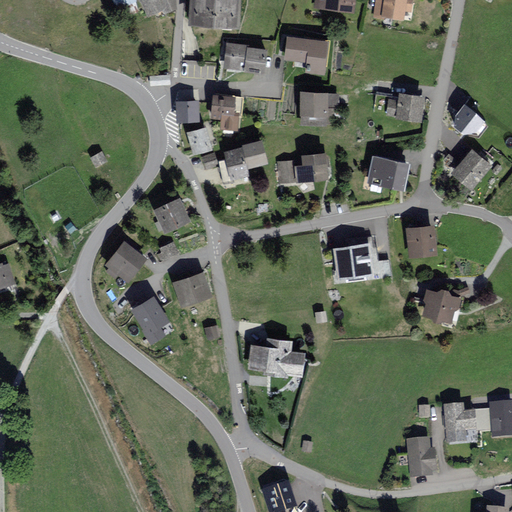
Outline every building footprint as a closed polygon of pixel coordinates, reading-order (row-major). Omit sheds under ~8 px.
[(30,0),(42,20),(46,29),(60,22),(55,11),(59,9),(53,0),(30,0)] [(136,0),(113,0),(123,19),(141,10),(136,0)] [(140,0),(151,21),(174,12),(176,13),(175,0),(170,0),(169,0),(140,0)] [(244,0),(194,0),(193,27),(243,30),(244,0)] [(357,0),(315,0),(314,12),(355,18),(357,0)] [(378,0),(375,19),(406,23),(407,14),(412,15),(414,0),(378,0)] [(332,43),(290,38),(287,64),(308,66),(307,75),(328,77),(332,43)] [(252,47),(229,45),(227,70),(245,71),(245,74),(269,76),(271,51),(251,50),(252,47)] [(181,75),(214,76),(214,60),(182,59),(181,75)] [(183,89),(183,97),(198,97),(198,88),(183,89)] [(340,95),(304,94),(303,127),(335,127),(335,115),(340,116),(340,95)] [(428,99),(403,95),(402,104),(391,102),(389,116),(400,118),(424,123),(428,99)] [(236,99),(218,97),(215,118),(226,120),(225,130),(240,132),(241,118),(234,117),(236,99)] [(201,102),(177,104),(179,125),(202,123),(201,102)] [(474,137),(488,118),(465,102),(451,120),(474,137)] [(205,131),(192,135),(198,157),(211,153),(205,131)] [(270,166),(264,142),(244,147),(245,150),(227,155),(234,181),(250,177),(249,171),(270,166)] [(102,152),(92,157),(96,164),(105,159),(102,152)] [(475,152),(453,177),(474,195),(496,168),(475,152)] [(296,162),(278,164),(281,186),(332,181),(329,154),(304,157),(305,167),(297,168),(296,162)] [(216,156),(203,160),(207,174),(220,171),(216,156)] [(413,166),(375,157),(369,185),(407,194),(413,166)] [(182,201),(158,212),(167,233),(192,222),(182,201)] [(434,228),(409,230),(412,259),(440,257),(434,228)] [(149,259),(126,241),(108,265),(114,270),(111,273),(115,276),(119,271),(133,281),(149,259)] [(175,245),(161,250),(163,255),(158,257),(160,262),(178,255),(175,245)] [(373,245),(337,250),(340,282),(377,276),(373,245)] [(5,264),(0,265),(0,293),(13,289),(5,264)] [(206,274),(175,285),(181,303),(183,309),(215,297),(206,274)] [(441,293),(430,291),(425,302),(428,305),(426,318),(437,321),(438,324),(443,325),(446,323),(455,325),(457,313),(462,311),(465,300),(456,297),(452,293),(445,291),(441,293)] [(145,331),(151,341),(163,334),(157,325),(166,320),(152,299),(135,309),(147,329),(145,331)] [(207,329),(209,337),(218,335),(216,327),(207,329)] [(269,349),(253,346),(250,369),(268,372),(268,375),(288,379),(289,376),(304,379),(307,357),(292,355),(294,345),(271,341),(269,349)] [(505,430),(511,429),(511,411),(511,412),(510,404),(492,405),(493,411),(482,412),(483,431),(494,430),(494,434),(505,433),(505,430)] [(468,408),(447,409),(448,445),(472,444),(472,435),(480,434),(480,415),(468,415),(468,408)] [(433,442),(409,444),(411,480),(435,479),(435,473),(440,472),(439,450),(433,450),(433,442)] [(289,481),(262,490),(269,511),(292,511),(291,507),(297,505),(289,481)]
